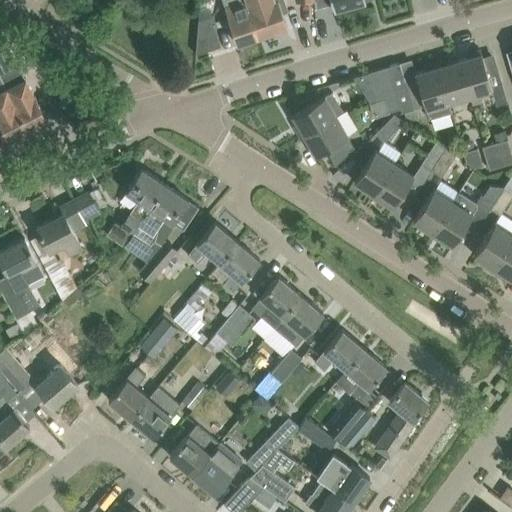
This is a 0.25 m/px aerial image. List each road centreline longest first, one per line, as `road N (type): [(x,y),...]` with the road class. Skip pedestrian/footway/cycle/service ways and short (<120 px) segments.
road 1 (residential): [(258,163),(237,203),(454,392),(377,511)]
road 2 (residential): [(169,107),(511,7)]
road 3 (residential): [(511,330),(258,163)]
road 4 (residential): [(14,511),(95,449),(120,456),(192,511)]
road 5 (unclassified): [(169,107),(0,1)]
road 6 (residential): [(0,194),(169,107)]
road 7 (residential): [(434,511),(511,404)]
